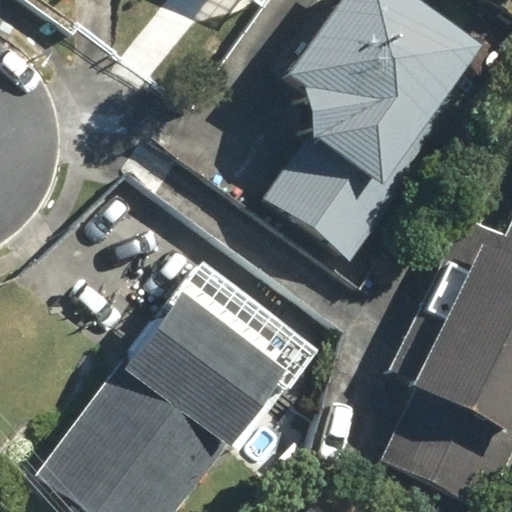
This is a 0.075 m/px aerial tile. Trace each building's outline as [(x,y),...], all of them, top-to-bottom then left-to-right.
[(301,129),(250,202),(338,264),(453,100),(446,95),(478,48),(409,0),(336,0),(286,78),(301,129)] [(511,0),(491,0),(511,15),(511,0)] [(511,210),(500,234),(462,215),(413,313),(435,323),(366,462),(466,511),(483,511),(511,454),(511,210)] [(194,260),(113,364),(233,458),(315,353),(194,260)] [(111,365),(24,473),(72,511),(172,511),(220,453),(111,365)]
